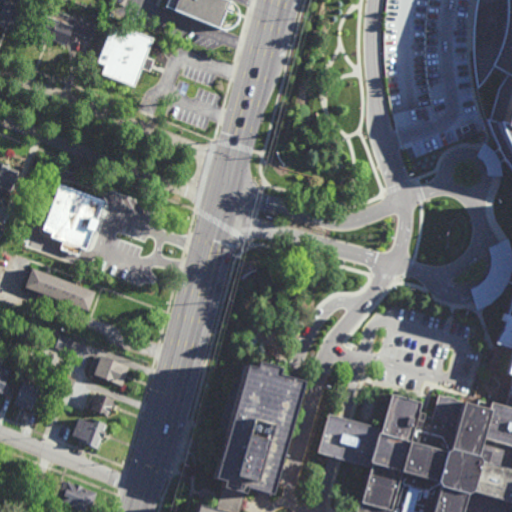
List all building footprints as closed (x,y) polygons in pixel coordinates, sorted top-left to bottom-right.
[(29,0),(27,7),(28,7),(19,31),(0,23),(0,0),(29,0)] [(232,13),(226,10),(219,28),(169,8),(172,0),(227,0),(230,1),(228,7),(233,9),(232,13)] [(511,0),(498,0),(496,6),(493,4),(493,0),(401,0),(401,7),(402,51),(402,96),(408,148),(468,119),(479,132),(493,150),(511,173),(511,174),(511,238),(508,256),(511,257),(511,0)] [(58,13),(59,10),(76,17),(77,15),(98,23),(93,39),(72,30),(66,44),(46,36),(44,42),(35,38),(45,13),(48,14),(50,10),(58,13)] [(155,36),(147,55),(155,59),(150,70),(143,67),(136,85),(102,72),(106,63),(98,60),(113,25),(120,28),(122,23),(155,36)] [(499,176),(500,148),(481,148),(480,176),(499,176)] [(10,164),(9,166),(10,166),(10,167),(19,171),(11,191),(10,191),(7,198),(0,196),(2,188),(0,187),(0,162),(5,164),(5,163),(10,164)] [(87,241),(84,240),(77,259),(60,252),(61,249),(46,243),(50,233),(41,229),(59,182),(106,200),(91,240),(87,241)] [(511,257),(508,256),(498,291),(511,294),(511,257)] [(89,311),(74,305),(73,309),(62,304),(63,301),(49,296),(47,299),(37,295),(38,292),(24,287),(32,268),(96,292),(89,311)] [(73,339),(68,353),(55,348),(60,334),(73,339)] [(100,358),(101,356),(130,367),(123,385),(94,375),(94,374),(90,372),(96,356),(100,358)] [(22,367),(15,364),(17,359),(24,361),(22,367)] [(223,489),(246,495),(248,489),(265,494),(273,496),(279,474),(305,381),(292,377),(280,373),(282,367),(259,361),(257,367),(247,364),(215,478),(224,482),(223,489)] [(0,367),(1,368),(0,373),(8,376),(5,384),(9,385),(6,395),(0,392),(0,367)] [(75,378),(63,374),(59,385),(71,390),(75,378)] [(32,411),(14,404),(22,383),(41,391),(32,411)] [(328,414),(381,429),(390,393),(423,402),(420,413),(432,417),(438,395),(491,409),(493,402),(506,405),(509,395),(511,395),(511,511),(354,511),(368,468),(316,453),(328,414)] [(104,397),(104,396),(115,400),(114,404),(116,405),(115,408),(113,407),(109,417),(90,410),(96,394),(98,394),(97,395),(104,397)] [(108,426),(105,432),(107,432),(104,440),(102,439),(98,450),(80,443),(81,440),(72,436),(79,419),(88,422),(90,418),(108,426)] [(75,484),(85,487),(84,488),(97,493),(92,507),(88,506),(86,511),(63,504),(65,500),(61,499),(63,494),(60,493),(64,481),(75,484)] [(223,489),(221,498),(218,508),(233,511),(241,511),(243,505),(246,495),(223,489)] [(196,511),(199,503),(218,508),(233,511),(196,511)]
